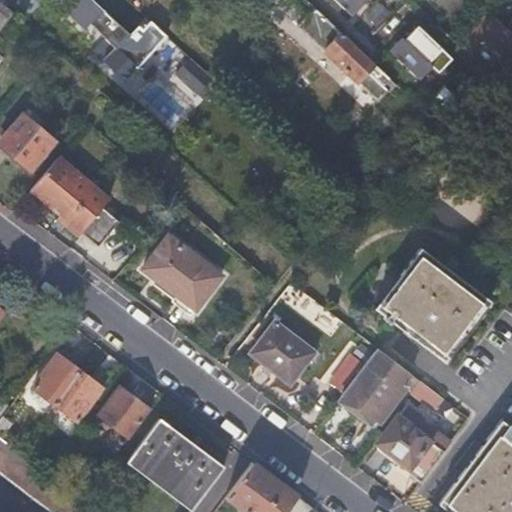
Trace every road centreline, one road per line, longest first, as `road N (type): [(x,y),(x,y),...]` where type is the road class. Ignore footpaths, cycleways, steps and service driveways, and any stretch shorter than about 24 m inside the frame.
road 1 (residential): [(0,230),(260,428)]
road 2 (residential): [(260,428),(368,511)]
